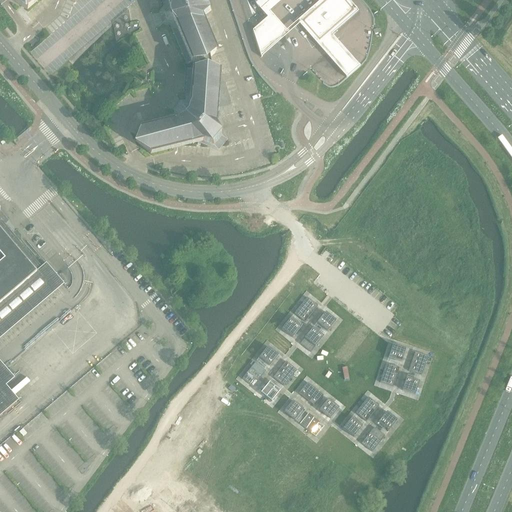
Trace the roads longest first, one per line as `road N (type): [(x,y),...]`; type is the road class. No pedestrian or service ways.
road 1 (unclassified): [(305,245),(102,511)]
road 2 (unclassified): [(251,186),(190,192),(124,172),(81,138),(0,43)]
road 3 (residential): [(305,245),(335,229),(375,183),(473,254)]
road 4 (unclassified): [(277,176),(316,156),(413,33)]
road 5 (unclassified): [(404,24),(277,176)]
road 6 (unknown): [(305,245),(365,294),(366,333),(352,381)]
road 7 (secondary): [(413,33),(511,149)]
road 8 (secondary): [(511,389),(461,511)]
road 9 (secondary): [(511,101),(432,11)]
